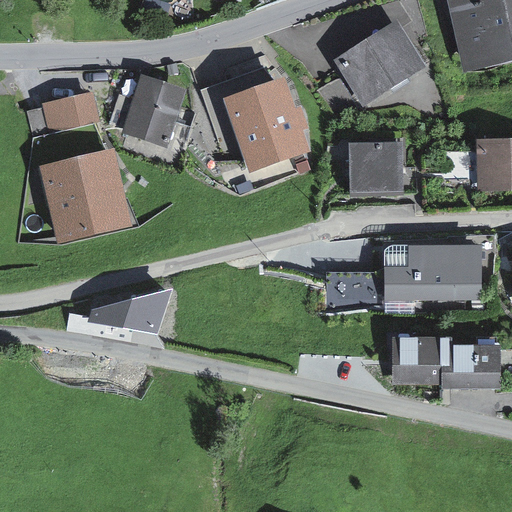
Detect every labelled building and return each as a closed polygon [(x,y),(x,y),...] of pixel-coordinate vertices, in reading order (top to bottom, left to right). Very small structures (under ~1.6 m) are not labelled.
[(469,67),(511,57),(511,0),(476,0),(455,5),(469,67)] [(341,64),(365,101),(420,65),(395,28),(341,64)] [(127,130),(164,142),(181,89),(143,78),(127,130)] [(305,147),(283,80),(229,98),(251,165),(305,147)] [(91,95),(45,106),(51,130),(97,119),(91,95)] [(511,188),(510,145),(481,145),(482,188),(511,188)] [(400,188),(400,147),(353,147),(353,187),(400,188)] [(129,224),(112,152),(43,169),(60,241),(129,224)] [(482,301),(483,245),(386,244),(386,300),(482,301)] [(166,294),(95,312),(93,320),(157,335),(166,294)] [(395,381),(444,381),(444,351),(445,343),(396,343),(395,381)] [(444,351),(444,381),(444,385),(496,385),(496,351),(444,351)]
